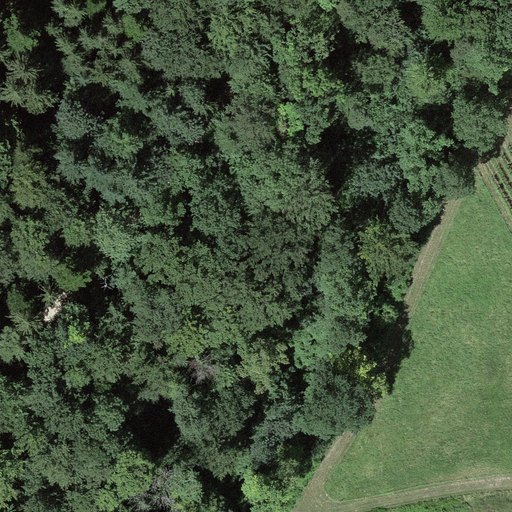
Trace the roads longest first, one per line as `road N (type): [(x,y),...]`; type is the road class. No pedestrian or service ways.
road 1 (track): [(511,106),(496,116),(472,157),(335,435),(281,511)]
road 2 (track): [(296,0),(126,233),(67,298),(0,352)]
road 3 (track): [(511,483),(468,485),(358,511)]
